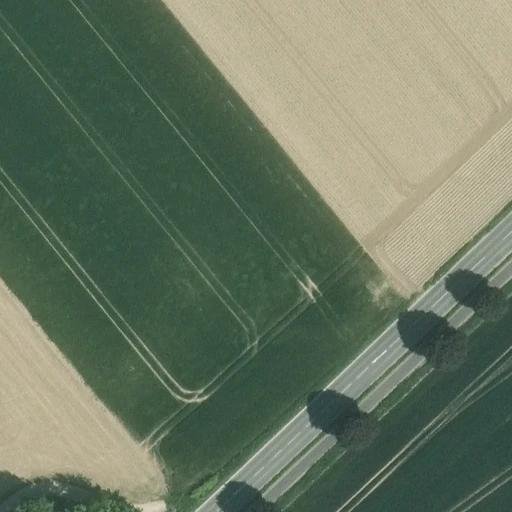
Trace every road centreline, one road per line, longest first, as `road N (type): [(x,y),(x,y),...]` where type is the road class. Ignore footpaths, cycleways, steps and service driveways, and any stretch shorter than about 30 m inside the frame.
road 1 (secondary): [(216,511),(511,231)]
road 2 (unclassified): [(5,511),(34,494),(81,488),(161,497)]
